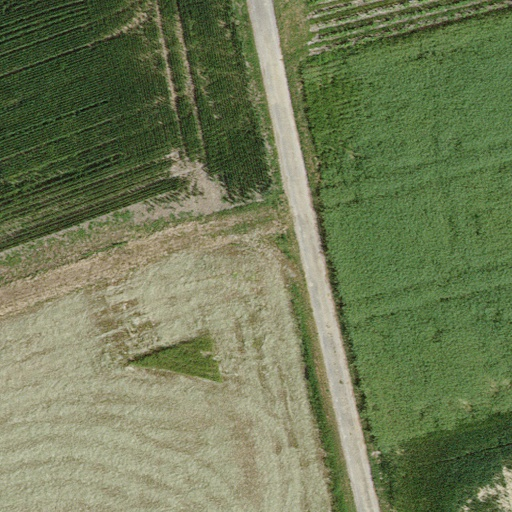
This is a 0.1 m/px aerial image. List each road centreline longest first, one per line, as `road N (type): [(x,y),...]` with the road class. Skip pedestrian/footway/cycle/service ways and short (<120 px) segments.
road 1 (track): [(370,511),(262,0)]
road 2 (track): [(0,296),(301,186)]
